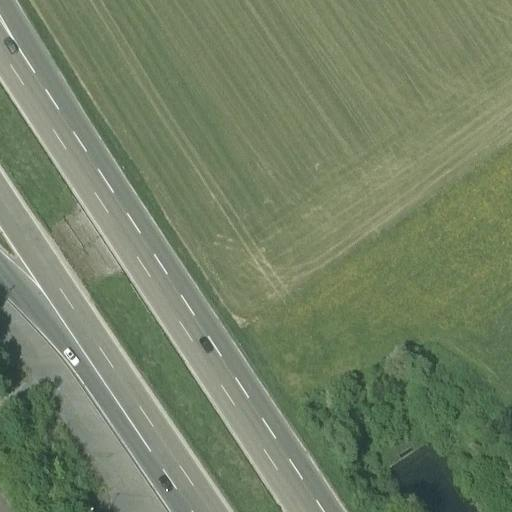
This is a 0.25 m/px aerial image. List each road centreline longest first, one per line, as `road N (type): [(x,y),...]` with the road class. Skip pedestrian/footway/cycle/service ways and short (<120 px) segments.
road 1 (motorway): [(302,511),(20,83)]
road 2 (motorway): [(0,196),(113,368)]
road 3 (motorway): [(113,368),(209,511)]
road 4 (motorway): [(0,270),(113,368)]
